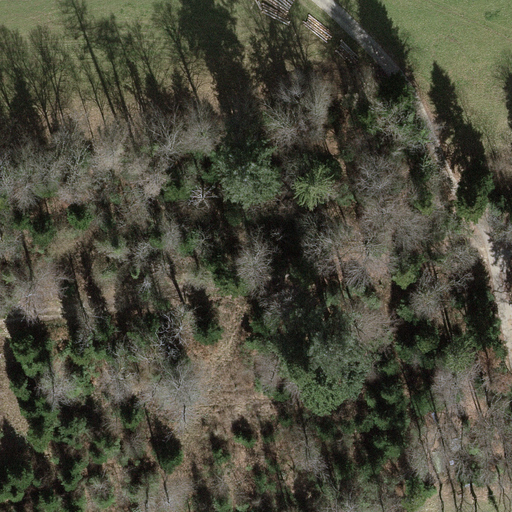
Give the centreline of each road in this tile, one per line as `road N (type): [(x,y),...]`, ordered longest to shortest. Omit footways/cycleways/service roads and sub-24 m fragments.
road 1 (track): [(0,318),(282,269),(408,261),(511,232)]
road 2 (track): [(511,333),(491,235),(448,185),(418,108),(393,71),(316,0)]
